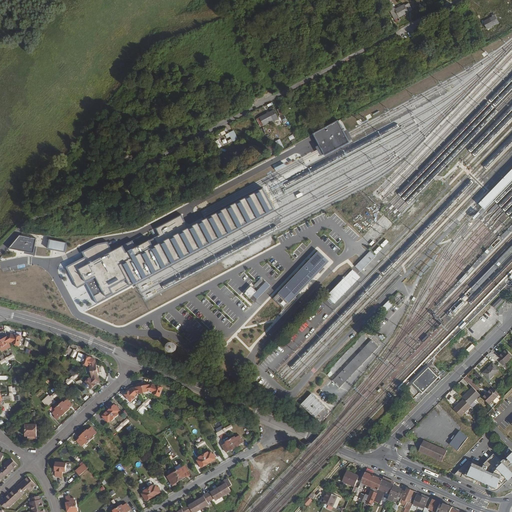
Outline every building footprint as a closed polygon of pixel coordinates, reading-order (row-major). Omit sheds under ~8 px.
[(391,12),(395,19),(397,18),(399,17),(403,15),(407,13),(403,5),(391,12)] [(487,11),(495,14),(499,21),(502,20),(497,11),(488,8),(487,11)] [(483,22),(487,30),(498,24),(494,16),(483,22)] [(303,42),(309,54),(317,50),(311,38),(310,38),(309,35),(302,39),(304,42),(303,42)] [(401,44),(389,50),(393,58),(407,50),(403,42),(401,44)] [(275,72),(279,80),(294,72),(291,66),(288,68),(287,65),(275,72)] [(139,108),(142,114),(145,113),(139,101),(136,102),(139,108)] [(272,111),(259,118),(256,120),(259,127),(262,125),(263,126),(272,121),(272,122),(277,120),(272,111)] [(340,119),(337,121),(346,137),(348,141),(351,139),(349,135),(340,119)] [(337,120),(312,134),(321,150),(324,156),(349,142),(348,141),(346,137),(337,121),(337,120)] [(233,131),(217,140),(221,147),(236,140),(236,141),(237,140),(233,131)] [(288,137),(292,144),(296,142),(292,134),(288,137)] [(80,173),(85,182),(98,175),(94,166),(80,173)] [(117,192),(120,198),(125,196),(126,199),(136,195),(130,184),(121,189),(120,188),(118,189),(119,190),(117,192)] [(96,305),(273,210),(270,204),(265,196),(261,188),(186,227),(181,215),(155,229),(159,235),(124,252),(120,246),(112,251),(106,242),(97,244),(81,252),(83,258),(65,267),(76,289),(85,284),(96,305)] [(174,192),(166,197),(169,202),(177,198),(174,192)] [(95,203),(99,211),(113,204),(109,196),(95,203)] [(192,214),(196,220),(201,218),(198,211),(192,214)] [(36,238),(20,235),(10,248),(33,253),(36,238)] [(220,273),(272,245),(269,240),(267,236),(215,264),(220,273)] [(66,243),(49,239),(47,248),(64,252),(66,243)] [(511,247),(495,265),(498,268),(499,269),(511,254),(511,247)] [(360,272),(375,256),(369,250),(354,266),(360,272)] [(330,261),(319,251),(275,299),(286,309),(330,261)] [(472,289),(475,292),(498,268),(495,265),(472,289)] [(325,297),(334,305),(360,277),(351,269),(325,297)] [(320,296),(335,279),(330,275),(315,292),(320,296)] [(260,278),(253,285),(256,288),(263,281),(260,278)] [(243,293),(249,299),(256,291),(250,286),(243,293)] [(486,305),(494,298),(491,296),(484,303),(486,305)] [(499,298),(493,306),(496,309),(503,300),(499,298)] [(386,311),(393,304),(388,300),(382,307),(386,311)] [(7,337),(10,342),(13,343),(13,344),(19,346),(20,337),(10,335),(8,336),(7,337)] [(362,335),(358,340),(363,343),(367,338),(362,335)] [(0,340),(0,341),(0,348),(10,342),(7,337),(4,339),(3,337),(0,338),(0,340)] [(339,389),(379,348),(371,340),(331,381),(339,389)] [(170,355),(174,346),(165,342),(161,350),(170,355)] [(507,363),(511,357),(511,354),(507,349),(500,356),(503,359),(507,363)] [(12,355),(0,361),(2,364),(14,357),(12,355)] [(85,356),(82,365),(88,367),(88,365),(91,366),(96,365),(96,364),(95,360),(85,356)] [(507,363),(503,359),(501,362),(507,369),(510,366),(507,363)] [(490,380),(500,370),(493,363),(484,373),(490,380)] [(91,367),(92,375),(93,377),(98,377),(98,373),(100,372),(99,368),(97,369),(96,365),(91,366),(91,367)] [(421,391),(423,393),(439,378),(429,367),(417,379),(418,380),(414,383),(421,391)] [(90,377),(85,382),(91,388),(99,381),(98,377),(93,377),(91,379),(90,377)] [(414,399),(421,391),(414,383),(406,391),(414,399)] [(136,387),(137,393),(150,391),(149,385),(145,385),(145,384),(140,385),(141,386),(136,387)] [(149,385),(150,391),(154,393),(153,394),(159,397),(162,388),(153,384),(149,385)] [(482,396),(490,403),(500,393),(492,386),(482,396)] [(133,387),(125,395),(131,402),(136,398),(134,396),(137,393),(136,387),(133,387)] [(473,387),(463,397),(464,399),(471,405),(481,395),(473,387)] [(310,393),(299,405),(318,423),(329,412),(310,393)] [(63,401),(59,405),(65,412),(69,408),(72,405),(67,399),(64,402),(63,401)] [(471,405),(464,399),(454,409),(461,416),(472,406),(471,405)] [(144,403),(138,408),(140,411),(146,406),(144,403)] [(56,410),(53,413),(57,418),(61,415),(62,416),(65,412),(59,405),(55,408),(56,410)] [(114,405),(108,410),(115,418),(119,414),(118,413),(120,411),(118,409),(119,408),(117,405),(116,406),(114,405)] [(103,416),(104,417),(103,418),(106,421),(107,420),(109,422),(111,420),(112,421),(115,418),(108,410),(103,416)] [(127,418),(121,424),(124,427),(129,421),(127,418)] [(26,424),(26,435),(28,435),(28,438),(37,438),(37,429),(38,428),(38,426),(37,425),(37,424),(26,424)] [(88,430),(84,433),(91,440),(94,437),(93,436),(97,432),(92,427),(89,431),(88,430)] [(81,438),(77,441),(82,446),(86,443),(87,444),(91,440),(84,433),(80,437),(81,438)] [(468,440),(459,433),(448,447),(457,454),(468,440)] [(230,439),(235,448),(240,445),(239,444),(243,442),(240,436),(235,438),(235,436),(230,439)] [(226,444),(222,446),(226,452),(229,450),(230,451),(235,448),(230,439),(225,442),(226,444)] [(448,450),(424,440),(419,451),(443,462),(448,450)] [(102,442),(97,447),(99,450),(105,444),(102,442)] [(97,447),(91,452),(93,455),(99,450),(97,447)] [(511,476),(511,449),(509,447),(504,452),(509,457),(508,458),(509,459),(508,461),(506,459),(505,459),(504,459),(502,461),(494,453),(483,465),(484,466),(483,467),(478,465),(479,462),(473,459),(472,462),(469,460),(455,473),(457,474),(491,489),(493,489),(495,490),(497,490),(499,489),(500,489),(511,476)] [(203,455),(208,463),(216,459),(215,458),(216,457),(214,454),(213,454),(211,452),(209,453),(208,452),(203,455)] [(198,463),(200,466),(201,466),(202,467),(208,463),(203,455),(199,457),(200,459),(197,460),(199,462),(198,463)] [(0,481),(19,464),(13,457),(6,464),(7,465),(1,471),(0,469),(0,481)] [(56,467),(56,470),(58,470),(58,472),(63,473),(63,471),(66,471),(66,463),(57,462),(56,464),(55,464),(55,466),(56,467)] [(175,471),(180,480),(186,476),(187,477),(190,475),(184,466),(175,471)] [(348,470),(343,480),(355,486),(359,475),(348,470)] [(167,476),(172,486),(176,484),(175,483),(180,480),(175,471),(167,476)] [(366,472),(361,482),(373,487),(369,496),(366,494),(365,495),(362,493),(359,499),(366,502),(364,506),(370,508),(373,500),(383,479),(373,475),(366,472)] [(29,476),(0,503),(6,508),(8,506),(9,506),(23,494),(22,493),(28,488),(30,490),(37,484),(29,476)] [(218,489),(223,497),(231,493),(228,489),(232,487),(227,479),(224,482),(225,484),(222,486),(218,489)] [(383,479),(373,500),(379,503),(385,491),(390,493),(394,484),(383,479)] [(390,493),(389,496),(388,498),(393,500),(394,496),(401,499),(405,490),(397,487),(398,486),(394,484),(390,493)] [(147,488),(153,497),(160,493),(159,491),(160,490),(158,487),(157,488),(156,486),(153,487),(152,486),(147,488)] [(354,487),(352,493),(359,496),(362,490),(354,487)] [(144,492),(142,494),(143,496),(142,497),(144,500),(145,500),(146,501),(153,497),(147,488),(143,491),(144,492)] [(407,488),(402,499),(407,501),(406,502),(408,503),(405,508),(410,510),(413,503),(417,494),(418,492),(407,488)] [(206,494),(210,501),(214,499),(216,502),(223,497),(218,489),(214,491),(211,493),(210,492),(206,494)] [(322,497),(320,501),(325,503),(333,507),(338,496),(327,491),(324,498),(322,497)] [(200,500),(196,502),(201,510),(208,506),(207,503),(210,501),(206,494),(203,496),(204,498),(200,500)] [(417,494),(413,503),(424,508),(425,507),(429,497),(422,494),(421,496),(417,494)] [(32,509),(32,511),(44,511),(43,506),(40,498),(39,498),(38,495),(30,496),(31,500),(29,501),(32,509)] [(382,500),(380,505),(384,507),(388,498),(389,496),(388,495),(385,501),(382,500)] [(67,502),(67,508),(77,506),(77,501),(75,501),(74,498),(71,498),(71,496),(67,496),(68,502),(67,502)] [(338,496),(333,507),(337,508),(341,497),(338,496)] [(303,503),(307,506),(312,500),(308,497),(303,503)] [(429,497),(425,507),(436,511),(440,503),(429,497)] [(184,508),(186,511),(198,511),(201,510),(196,502),(192,505),(188,507),(188,505),(184,508)] [(440,503),(436,511),(450,511),(452,507),(440,502),(440,503)]
